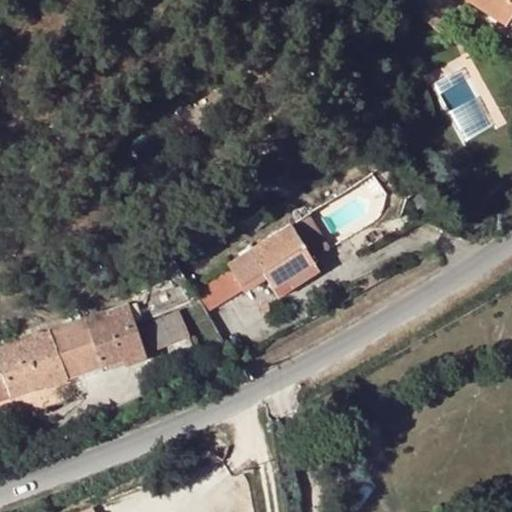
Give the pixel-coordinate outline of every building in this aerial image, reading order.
[(454,4),(448,0),(399,0),(435,28),(454,4)] [(511,0),(467,0),(506,26),(511,17),(511,0)] [(425,66),(420,58),(410,64),(415,71),(425,66)] [(273,202),(265,207),(273,218),(280,213),(273,202)] [(254,231),(273,218),(265,207),(246,221),(254,231)] [(315,266),(292,227),(251,251),(273,289),(288,281),(315,266)] [(294,290),(288,281),(273,289),(278,298),(294,290)] [(273,312),(268,305),(260,309),(265,317),(273,312)] [(0,353),(0,368),(3,378),(11,398),(123,360),(125,368),(147,360),(130,307),(6,350),(0,353)] [(191,339),(179,313),(143,328),(154,353),(191,339)] [(0,378),(0,402),(11,398),(3,378),(0,378)] [(378,425),(367,426),(369,439),(380,438),(378,425)] [(384,461),(380,438),(369,439),(374,462),(384,461)]
